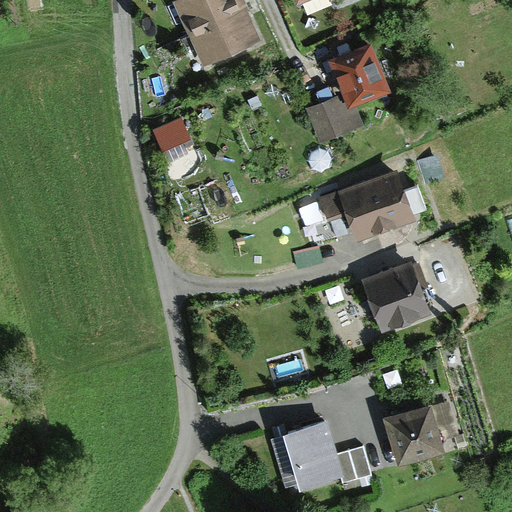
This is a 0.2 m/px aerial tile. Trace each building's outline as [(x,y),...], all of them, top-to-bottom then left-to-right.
[(237,0),(175,0),(203,62),(255,38),(237,0)] [(369,43),(333,58),(350,98),(386,83),(369,43)] [(310,110),(322,137),(354,123),(342,95),(310,110)] [(184,118),(155,131),(165,153),(194,139),(184,118)] [(396,168),(340,191),(358,236),(414,214),(396,168)] [(319,233),(295,239),(302,266),(326,260),(319,233)] [(410,261),(364,278),(380,325),(427,309),(410,261)] [(429,404),(387,415),(398,457),(440,446),(429,404)] [(325,418),(285,429),(299,482),(340,471),(325,418)]
